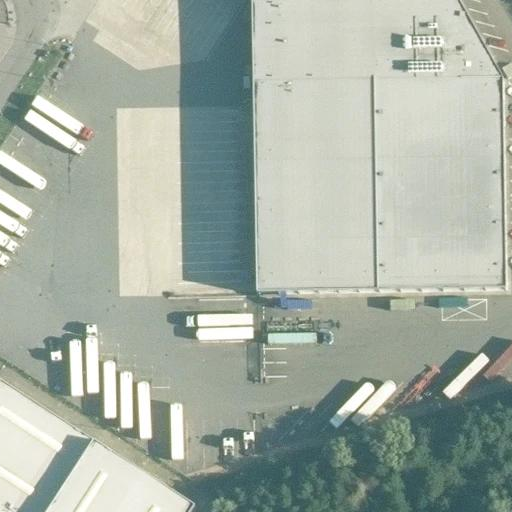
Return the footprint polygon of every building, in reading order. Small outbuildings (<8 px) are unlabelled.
[(254,0),(255,75),(258,290),(258,296),(259,296),(507,292),(504,83),(493,64),(457,0),(254,0)] [(41,103),(81,121),(91,100),(51,82),(41,103)] [(254,206),(212,205),(211,217),(254,219),(254,206)] [(175,214),(136,214),(136,254),(155,254),(155,258),(170,258),(170,269),(201,268),(201,236),(182,237),(182,241),(176,241),(175,214)] [(0,511),(194,511),(197,509),(0,381),(0,511)]
